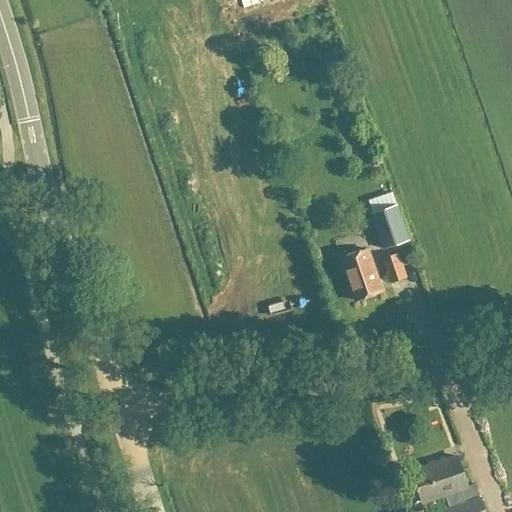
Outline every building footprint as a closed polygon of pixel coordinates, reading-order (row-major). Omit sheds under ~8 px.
[(380,164),(377,154),(367,158),(370,168),(380,164)] [(407,242),(395,207),(369,216),(380,250),(407,242)] [(366,253),(339,262),(352,304),(379,295),(366,253)] [(379,261),(387,286),(404,282),(396,257),(379,261)] [(453,460),(409,475),(420,505),(443,497),(448,511),(444,511),(480,511),(472,488),(464,491),(453,460)]
